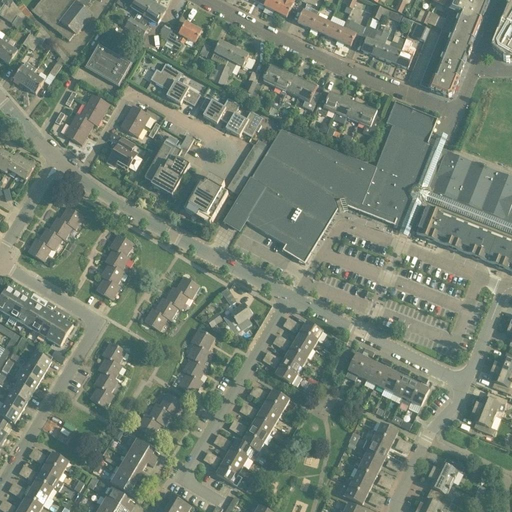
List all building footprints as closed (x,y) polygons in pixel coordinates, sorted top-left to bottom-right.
[(42,0),(32,13),(69,42),(75,35),(76,35),(92,15),(84,9),(90,0),(42,0)] [(132,18),(123,32),(122,34),(130,40),(153,4),(145,0),(136,0),(131,9),(139,14),(135,20),(132,18)] [(276,13),(282,1),(282,0),(268,0),(265,8),(276,13)] [(295,0),(294,0),(282,0),(282,1),(276,13),(287,19),(293,6),(292,6),(295,0)] [(450,98),(453,97),(459,79),(465,66),(464,66),(467,60),(468,60),(472,50),(471,49),(473,45),(476,37),(483,20),(488,9),(490,2),(483,0),(464,0),(464,1),(460,0),(454,0),(450,11),(446,21),(441,31),(439,36),(448,40),(449,40),(436,73),(429,91),(431,92),(448,99),(450,98)] [(504,62),(506,64),(508,64),(510,64),(510,63),(511,63),(511,0),(510,0),(507,8),(507,10),(508,10),(504,20),(503,20),(498,33),(498,34),(491,51),(503,61),(504,62)] [(400,1),(397,6),(404,9),(406,4),(400,1)] [(349,2),(346,8),(352,11),(355,5),(349,2)] [(9,8),(8,8),(2,18),(12,25),(12,26),(17,30),(26,17),(13,3),(9,8)] [(166,12),(153,4),(130,40),(142,48),(146,41),(143,39),(149,29),(145,27),(149,20),(158,25),(166,12)] [(0,10),(0,16),(2,18),(8,8),(4,5),(0,10)] [(401,15),(404,9),(397,6),(395,12),(401,15)] [(370,18),(380,23),(385,11),(375,7),(370,18)] [(311,30),(317,17),(317,18),(319,14),(312,11),(310,15),(303,11),(298,24),(311,30)] [(425,13),(423,18),(430,21),(428,25),(435,28),(440,18),(432,15),(426,12),(425,13)] [(428,25),(430,21),(423,18),(419,16),(416,22),(420,23),(426,26),(427,26),(428,25)] [(113,20),(108,17),(103,25),(111,30),(114,26),(113,20)] [(317,17),(311,30),(324,36),(330,23),(317,18),(317,17)] [(411,28),(413,24),(413,23),(403,19),(401,24),(411,28)] [(186,23),(179,35),(173,31),(167,43),(181,50),(183,46),(187,40),(195,44),(202,32),(186,23)] [(330,23),(324,36),(337,42),(342,29),(330,23)] [(163,28),(160,33),(161,40),(166,43),(171,33),(173,29),(166,25),(164,28),(163,28)] [(411,38),(424,43),(429,31),(416,26),(411,38)] [(342,29),(337,42),(350,48),(356,35),(342,29)] [(0,57),(11,41),(0,33),(0,57)] [(35,39),(28,49),(33,52),(39,43),(42,45),(45,40),(39,33),(35,39)] [(23,46),(28,49),(35,39),(30,36),(23,46)] [(373,57),(378,44),(367,40),(362,53),(373,57)] [(392,43),(390,49),(385,62),(396,66),(405,42),(400,40),(398,45),(392,43)] [(407,71),(414,52),(409,50),(412,43),(406,40),(405,42),(396,66),(407,71)] [(18,53),(12,49),(15,44),(11,41),(0,57),(0,59),(10,66),(18,53)] [(225,67),(234,49),(220,42),(211,61),(219,65),(216,71),(214,70),(210,81),(212,82),(212,83),(218,85),(225,67)] [(378,44),(373,57),(385,62),(390,49),(378,44)] [(119,88),(132,65),(99,45),(85,69),(119,88)] [(208,53),(211,48),(205,45),(202,50),(208,53)] [(234,49),(225,67),(218,85),(224,88),(229,77),(231,78),(237,66),(243,69),(249,57),(234,49)] [(61,58),(50,75),(55,78),(65,63),(61,58)] [(22,68),(23,69),(15,81),(25,88),(34,76),(33,76),(36,71),(25,64),(22,68)] [(183,102),(194,108),(200,98),(177,84),(182,76),(168,68),(165,66),(161,74),(157,71),(151,82),(169,94),(167,98),(180,106),(183,102)] [(276,89),(283,72),(271,67),(264,83),(276,89)] [(285,98),(287,94),(294,78),(283,72),(276,89),(282,91),(280,96),(285,98)] [(251,96),(256,86),(260,76),(253,73),(248,82),(249,83),(244,93),(251,96)] [(34,76),(25,88),(37,96),(45,83),(34,76)] [(298,99),(306,83),(294,78),(287,94),(298,99)] [(320,96),(315,93),(318,88),(306,83),(298,99),(305,102),(303,108),(312,113),(320,96)] [(256,86),(251,96),(251,97),(249,102),(254,104),(256,100),(262,88),(256,86)] [(326,118),(329,112),(336,115),(343,99),(330,94),(328,99),(323,97),(316,114),(326,118)] [(86,107),(104,118),(110,107),(92,97),(86,107)] [(347,119),(354,103),(343,99),(336,115),(347,119)] [(220,122),(228,127),(234,116),(239,108),(228,101),(222,109),(206,100),(200,111),(205,115),(203,119),(217,127),(220,122)] [(438,120),(395,103),(386,126),(392,128),(376,169),(281,132),(251,182),(224,227),(232,232),(239,236),(246,224),(285,247),(282,252),(305,266),(335,216),(338,211),(336,204),(344,202),(346,208),(402,229),(412,203),(410,197),(412,189),(419,186),(434,147),(429,145),(438,120)] [(283,103),(281,107),(292,112),(294,108),(283,103)] [(359,124),(366,108),(354,103),(347,119),(359,124)] [(80,118),(94,126),(94,127),(97,129),(104,118),(86,107),(80,118)] [(144,128),(150,118),(133,107),(127,118),(144,128)] [(269,116),(272,109),(267,107),(264,114),(269,116)] [(363,134),(368,136),(374,139),(382,119),(376,116),(377,113),(366,108),(359,124),(366,127),(363,134)] [(234,116),(228,127),(225,132),(239,140),(242,135),(251,140),(255,134),(258,135),(261,129),(259,128),(263,121),(251,115),(246,123),(234,116)] [(94,126),(80,118),(77,116),(71,127),(88,137),(94,127),(94,126)] [(144,128),(127,118),(120,129),(137,139),(144,128)] [(88,137),(71,127),(65,137),(82,147),(88,137)] [(157,134),(152,131),(148,137),(153,140),(157,134)] [(448,138),(439,134),(434,147),(419,186),(428,190),(443,151),(448,138)] [(352,139),(345,136),(342,144),(349,147),(352,139)] [(180,152),(167,144),(147,177),(155,181),(152,186),(165,194),(167,191),(175,196),(191,168),(179,161),(183,154),(184,154),(185,152),(188,153),(195,141),(189,137),(180,152)] [(122,140),(108,164),(114,168),(117,163),(128,169),(135,173),(142,161),(136,157),(137,155),(131,152),(134,147),(122,140)] [(252,152),(262,159),(265,154),(255,147),(252,152)] [(511,179),(452,156),(453,154),(443,151),(428,190),(431,196),(511,229),(511,179)] [(249,157),(259,164),(262,159),(252,152),(249,157)] [(6,175),(15,160),(6,154),(0,163),(0,171),(6,175)] [(17,177),(26,162),(17,156),(15,160),(6,175),(10,177),(12,174),(17,177)] [(246,162),(256,168),(259,164),(249,157),(246,162)] [(26,162),(17,177),(23,180),(20,184),(24,186),(36,167),(26,162)] [(243,167),(253,173),(256,168),(246,162),(243,167)] [(240,172),(250,178),(253,173),(243,167),(240,172)] [(237,176),(247,183),(250,178),(240,172),(237,176)] [(234,181),(244,188),(247,183),(237,176),(234,181)] [(184,212),(198,220),(200,216),(212,223),(211,224),(212,224),(228,196),(222,193),(225,188),(210,178),(206,184),(207,184),(205,188),(200,185),(184,212)] [(231,186),(241,192),(244,188),(234,181),(231,186)] [(228,191),(238,197),(241,192),(231,186),(228,191)] [(412,203),(399,236),(408,239),(410,232),(422,206),(427,205),(511,238),(511,229),(431,196),(428,190),(419,186),(412,189),(410,197),(412,203)] [(7,203),(12,202),(9,190),(4,192),(7,203)] [(344,202),(336,204),(338,211),(339,216),(348,213),(346,208),(344,202)] [(511,238),(427,205),(422,206),(410,232),(500,268),(511,272),(511,238)] [(60,222),(73,230),(76,231),(84,219),(68,209),(60,222)] [(73,230),(60,222),(57,220),(50,232),(63,240),(63,241),(66,242),(73,230)] [(63,240),(50,232),(47,230),(40,242),(39,243),(53,251),(52,251),(55,253),(63,241),(63,240)] [(125,259),(126,259),(133,247),(118,238),(110,250),(113,252),(125,259)] [(53,251),(39,243),(40,242),(36,241),(28,254),(45,264),(52,251),(53,251)] [(121,274),(122,273),(129,261),(126,259),(125,259),(113,252),(106,264),(109,266),(121,274)] [(121,274),(109,266),(101,278),(105,280),(117,288),(125,275),(122,273),(121,274)] [(173,290),(189,300),(189,299),(192,301),(200,289),(184,279),(177,291),(174,290),(173,290)] [(117,288),(105,280),(97,293),(113,302),(120,290),(117,288)] [(0,311),(3,313),(16,292),(9,288),(0,302),(0,311)] [(189,300),(173,290),(166,302),(163,300),(163,301),(179,310),(182,311),(189,300)] [(222,294),(225,299),(231,294),(228,290),(222,294)] [(3,313),(10,318),(23,297),(16,292),(3,313)] [(7,322),(15,327),(17,322),(18,322),(31,301),(23,297),(10,318),(7,322)] [(25,327),(38,306),(31,301),(18,322),(25,327)] [(179,310),(163,301),(156,313),(153,311),(168,321),(171,322),(179,310)] [(238,327),(252,317),(244,305),(230,315),(224,320),(228,326),(235,321),(238,327)] [(32,331),(45,310),(38,306),(25,327),(32,331)] [(32,331),(39,336),(52,315),(45,310),(32,331)] [(168,321),(153,311),(145,324),(161,333),(168,321)] [(52,315),(39,336),(46,340),(59,319),(52,315)] [(217,315),(207,322),(211,329),(222,321),(217,315)] [(54,345),(67,323),(59,319),(46,340),(54,345)] [(67,323),(54,345),(61,349),(74,328),(67,323)] [(301,334),(318,344),(323,335),(307,325),(301,334)] [(0,332),(17,340),(19,334),(0,326),(0,332)] [(207,354),(207,353),(214,341),(199,332),(191,344),(195,346),(207,354)] [(296,342),(313,352),(318,344),(301,334),(296,342)] [(5,350),(10,353),(16,343),(11,340),(5,350)] [(336,353),(341,344),(340,344),(334,340),(329,349),(336,353)] [(291,351),(308,361),(313,352),(296,342),(291,351)] [(118,367),(119,367),(126,354),(110,345),(103,358),(106,360),(118,367)] [(203,368),(211,356),(207,353),(207,354),(195,346),(187,359),(191,361),(203,368)] [(10,353),(5,350),(0,358),(0,361),(4,364),(10,353)] [(286,359),(303,369),(308,361),(291,351),(286,359)] [(61,355),(56,352),(52,358),(58,361),(61,355)] [(30,365),(46,374),(52,363),(36,354),(30,365)] [(511,354),(510,354),(508,360),(502,358),(499,363),(496,362),(493,368),(511,376),(511,354)] [(10,359),(17,364),(20,359),(13,355),(10,359)] [(358,376),(367,359),(357,355),(349,372),(358,376)] [(281,368),(297,378),(303,369),(286,359),(281,368)] [(367,381),(376,364),(367,359),(358,376),(367,381)] [(118,367),(106,360),(98,372),(102,374),(114,382),(122,369),(119,367),(118,367)] [(11,369),(14,364),(9,361),(6,366),(11,369)] [(186,375),(199,383),(200,382),(207,370),(203,368),(191,361),(183,374),(186,376),(186,375)] [(376,385),(385,368),(376,364),(367,381),(376,385)] [(23,375),(40,385),(46,374),(30,365),(23,375)] [(297,378),(281,368),(275,377),(292,387),(297,378)] [(385,390),(394,372),(385,368),(376,385),(385,390)] [(511,396),(511,394),(511,376),(493,368),(490,375),(494,377),(492,382),(498,385),(496,390),(511,396)] [(394,394),(403,377),(394,372),(385,390),(394,394)] [(102,374),(94,387),(98,389),(110,396),(118,384),(114,382),(102,374)] [(17,385),(33,395),(40,385),(23,375),(17,385)] [(186,375),(186,376),(179,388),(195,398),(203,384),(200,382),(199,383),(186,375)] [(403,398),(411,381),(403,377),(394,394),(403,398)] [(412,403),(420,386),(411,381),(403,398),(412,403)] [(11,395),(27,405),(33,395),(17,385),(11,395)] [(420,386),(412,403),(421,407),(430,390),(420,386)] [(98,389),(91,402),(106,411),(114,399),(110,396),(98,389)] [(268,401),(285,411),(290,402),(273,393),(268,401)] [(5,406),(21,416),(27,405),(11,395),(5,406)] [(504,408),(505,407),(507,401),(492,395),(489,400),(489,401),(483,398),(481,404),(477,402),(474,409),(495,417),(497,413),(503,414),(505,408),(504,408)] [(159,408),(172,416),(171,416),(175,418),(183,405),(167,396),(159,408)] [(263,410),(279,420),(285,411),(268,401),(263,410)] [(0,424),(6,428),(9,422),(15,426),(21,416),(5,406),(0,414),(0,424)] [(292,414),(302,420),(306,412),(296,406),(292,414)] [(172,416),(159,408),(159,409),(156,407),(149,419),(161,426),(161,427),(164,429),(171,416),(172,416)] [(495,431),(491,429),(495,417),(474,409),(472,415),(476,417),(473,423),(479,425),(477,430),(493,437),(495,431)] [(258,418),(274,428),(279,420),(263,410),(258,418)] [(391,423),(400,427),(403,421),(394,416),(391,423)] [(161,426),(149,419),(145,417),(137,429),(153,439),(161,427),(161,426)] [(253,427),(269,437),(274,428),(258,418),(253,427)] [(0,446),(2,447),(9,436),(2,433),(6,428),(0,424),(0,446)] [(377,435),(394,443),(399,434),(381,425),(377,435)] [(248,435),(264,445),(269,437),(253,427),(248,435)] [(242,445),(259,454),(264,445),(248,435),(242,444),(242,445)] [(372,444),(389,452),(394,443),(377,435),(372,444)] [(133,448),(130,446),(129,449),(156,465),(158,460),(152,456),(155,452),(137,441),(133,448)] [(253,463),(258,455),(259,454),(242,445),(242,444),(237,441),(232,450),(248,460),(253,463)] [(367,441),(363,449),(363,451),(368,453),(385,461),(388,463),(391,458),(387,456),(389,452),(372,444),(367,441)] [(128,450),(131,452),(127,459),(144,469),(147,465),(153,469),(156,465),(129,449),(128,450)] [(243,468),(248,460),(232,450),(227,458),(243,468)] [(368,453),(366,457),(363,462),(381,470),(385,461),(368,453)] [(47,464),(63,473),(64,473),(69,464),(53,455),(47,464)] [(222,467),(238,477),(243,468),(227,458),(222,467)] [(105,461),(116,467),(117,465),(107,459),(105,461)] [(123,465),(120,464),(119,466),(145,482),(148,477),(142,474),(144,469),(127,459),(123,465)] [(431,474),(451,484),(453,479),(455,480),(456,478),(454,477),(457,472),(461,474),(464,469),(449,461),(447,467),(441,464),(438,469),(434,467),(431,474)] [(359,471),(376,479),(381,470),(363,462),(359,471)] [(42,472),(59,482),(64,473),(63,473),(47,464),(42,472)] [(117,468),(120,469),(116,476),(134,487),(137,483),(143,486),(145,482),(119,466),(117,468)] [(238,477),(222,467),(216,477),(232,486),(238,477)] [(464,469),(461,474),(467,477),(470,471),(464,469)] [(354,480),(372,488),(376,479),(359,471),(354,480)] [(37,481),(53,490),(59,482),(42,472),(37,481)] [(436,497),(451,505),(454,499),(446,495),(448,490),(449,490),(450,488),(449,488),(451,484),(431,474),(428,480),(432,482),(429,487),(439,492),(436,497)] [(134,487),(116,476),(111,485),(135,499),(138,494),(132,490),(134,487)] [(350,489),(367,497),(372,488),(354,480),(350,489)] [(32,489),(48,499),(53,490),(37,481),(32,489)] [(27,498),(43,508),(48,499),(32,489),(27,498)] [(367,497),(350,489),(345,498),(363,507),(367,497)] [(108,497),(105,495),(104,497),(129,511),(131,511),(133,509),(128,505),(130,501),(112,490),(108,497)] [(168,508),(174,511),(189,511),(192,509),(167,495),(164,500),(171,504),(168,508)] [(103,499),(106,501),(102,507),(109,511),(129,511),(104,497),(103,499)] [(436,497),(434,502),(428,499),(425,505),(422,503),(418,510),(423,511),(442,511),(444,508),(448,510),(451,505),(436,497)] [(22,507),(30,511),(40,511),(43,508),(27,498),(22,507)] [(232,511),(236,506),(231,503),(226,511),(232,511)]
